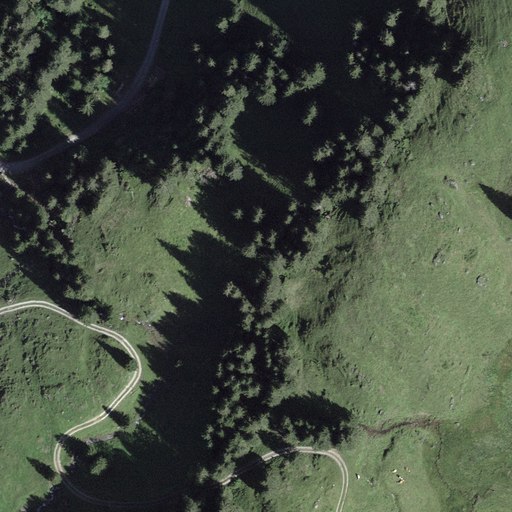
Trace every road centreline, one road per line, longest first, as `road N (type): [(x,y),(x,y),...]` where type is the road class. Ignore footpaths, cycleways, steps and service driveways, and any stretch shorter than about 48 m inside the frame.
road 1 (track): [(341,462),(323,449),(290,449),(219,484),(160,500),(93,501),(68,485),(58,450),(134,381),(134,353),(119,337),(47,304),(0,311)]
road 2 (unclassified): [(168,0),(127,103),(41,159),(0,168)]
